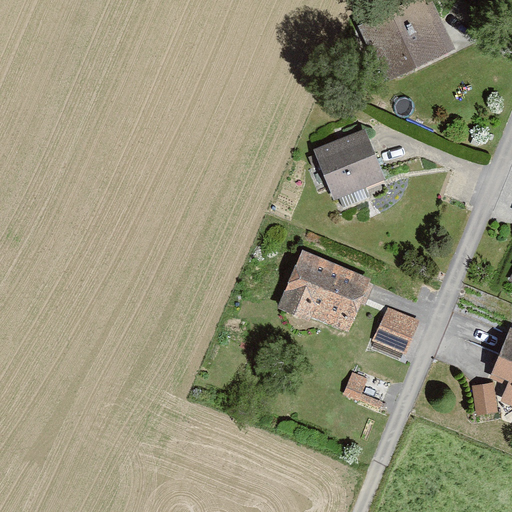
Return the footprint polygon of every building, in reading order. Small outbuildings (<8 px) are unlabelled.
[(418,0),(361,29),(388,82),(460,49),(437,0),(418,0)] [(366,129),(314,150),(335,201),(386,180),(366,129)] [(372,280),(302,250),(278,308),(311,322),(313,318),(349,333),(372,280)] [(420,321),(388,307),(374,341),(406,354),(420,321)] [(511,327),(511,328),(493,375),(509,381),(501,401),(511,405),(511,327)] [(368,379),(352,373),(344,394),(380,409),(383,403),(362,394),(368,379)] [(495,383),(473,386),(476,416),(499,413),(495,383)]
